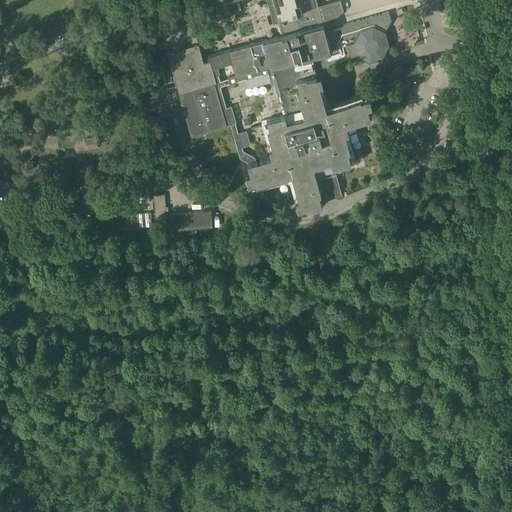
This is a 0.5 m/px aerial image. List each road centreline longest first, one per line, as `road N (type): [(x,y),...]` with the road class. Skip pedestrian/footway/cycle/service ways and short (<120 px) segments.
road 1 (unclassified): [(511,399),(492,146)]
road 2 (unclassified): [(492,146),(483,13)]
